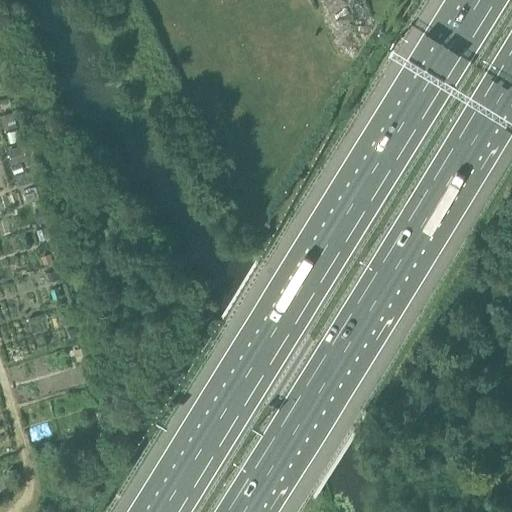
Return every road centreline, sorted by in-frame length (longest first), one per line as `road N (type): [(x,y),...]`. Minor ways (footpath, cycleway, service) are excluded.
road 1 (motorway): [(489,0),(170,511)]
road 2 (motorway): [(236,511),(511,67)]
